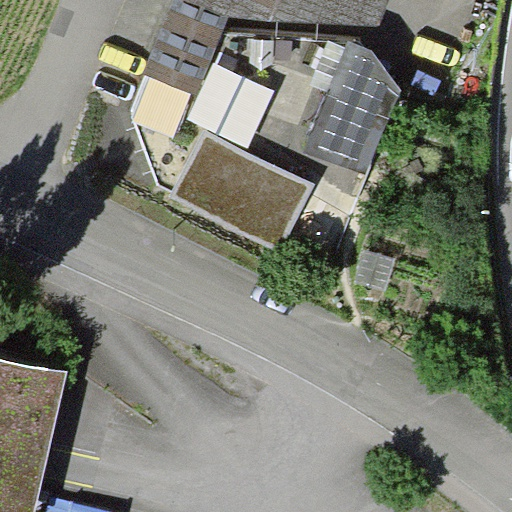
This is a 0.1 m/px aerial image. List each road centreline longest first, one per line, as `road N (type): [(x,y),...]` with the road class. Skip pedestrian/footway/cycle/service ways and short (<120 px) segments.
road 1 (residential): [(416,400),(6,206)]
road 2 (residential): [(93,0),(39,145),(6,206)]
